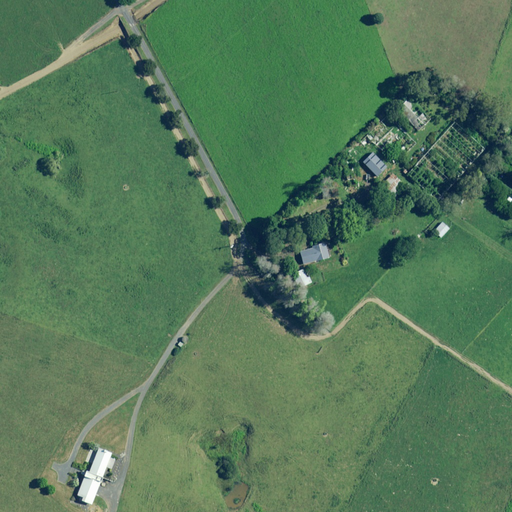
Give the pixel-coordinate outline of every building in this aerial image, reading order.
[(431,119),(417,106),(407,117),(420,129),(431,119)] [(388,160),(394,166),(413,148),(384,118),(351,150),(361,160),(376,146),(385,155),(389,151),(393,155),(388,160)] [(408,188),(397,177),(385,189),(397,200),(408,188)] [(448,229),(442,222),(433,231),(440,238),(448,229)] [(328,258),(322,235),(297,241),(303,265),(328,258)] [(309,283),(302,269),(297,272),(303,286),(309,283)] [(105,467),(110,469),(114,461),(108,458),(110,453),(98,448),(88,473),(84,472),(83,476),(84,476),(77,495),(82,497),(80,501),(91,505),(99,482),(105,467)]
